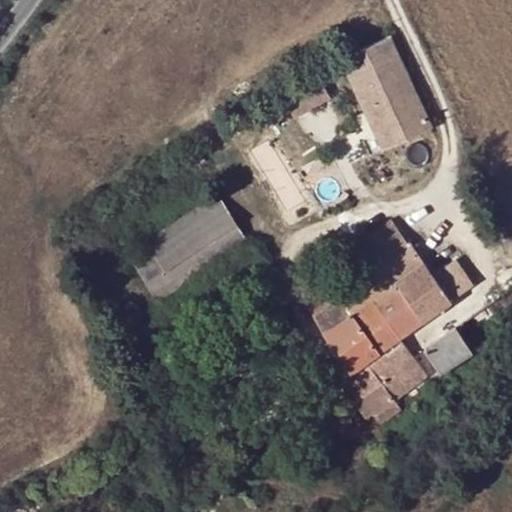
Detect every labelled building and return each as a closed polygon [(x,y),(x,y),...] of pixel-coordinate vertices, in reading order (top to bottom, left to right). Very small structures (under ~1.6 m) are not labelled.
[(388,37),(340,60),(345,71),(384,150),(430,128),(388,37)] [(345,71),(340,60),(279,89),(294,118),(331,98),(323,84),(345,71)] [(145,284),(158,303),(248,243),(217,196),(146,243),(165,271),(145,284)] [(382,311),(400,335),(473,284),(456,261),(434,277),(408,241),(406,243),(392,222),(361,244),(375,264),(357,277),(382,311)] [(165,271),(146,243),(126,256),(145,284),(165,271)] [(398,336),(400,335),(382,311),(357,277),(357,276),(325,300),(318,290),(304,301),(319,327),(325,338),(330,346),(342,361),(336,365),(343,375),(365,359),(395,400),(427,376),(398,336)] [(278,301),(251,319),(264,338),(288,321),(278,301)] [(123,315),(109,322),(121,348),(136,341),(123,315)] [(246,350),(264,338),(251,319),(208,348),(229,379),(254,362),(246,350)] [(433,343),(437,349),(450,369),(474,353),(460,333),(457,327),(433,343)] [(272,350),(264,338),(246,350),(254,362),(272,350)] [(337,379),(366,419),(395,400),(365,359),(343,375),(337,379)] [(195,440),(186,446),(194,458),(203,453),(195,440)] [(28,511),(33,509),(25,496),(1,511),(28,511)]
